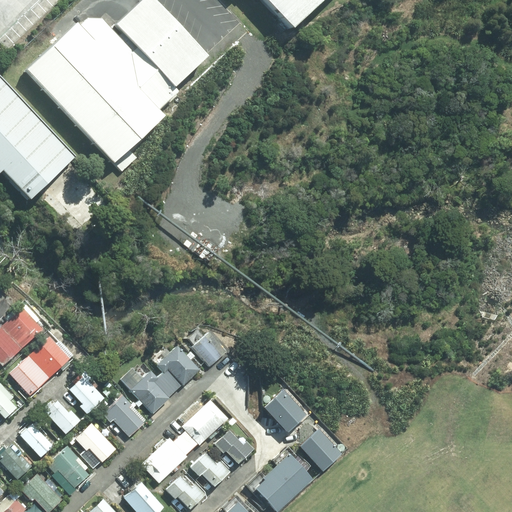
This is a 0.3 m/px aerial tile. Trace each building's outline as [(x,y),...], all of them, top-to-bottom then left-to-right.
[(101,18),(85,17),(27,72),(115,164),(166,115),(161,110),(180,91),(176,87),(209,56),(155,0),(142,0),(116,25),(124,33),(119,37),(101,18)] [(259,0),(293,37),(333,0),(259,0)] [(76,157),(0,75),(0,173),(3,172),(29,200),(76,157)] [(0,370),(34,340),(10,314),(0,323),(0,370)] [(201,327),(187,340),(192,345),(190,347),(208,368),(229,350),(210,329),(207,333),(201,327)] [(62,370),(39,344),(4,376),(28,401),(62,370)] [(147,422),(199,375),(173,347),(154,365),(164,376),(156,383),(148,373),(140,380),(132,371),(115,387),(147,422)] [(103,401),(82,379),(66,393),(87,416),(103,401)] [(280,388),(261,405),(285,430),(303,413),(280,388)] [(223,421),(202,397),(175,422),(197,445),(223,421)] [(138,421),(117,399),(101,414),(122,436),(138,421)] [(0,423),(12,413),(0,400),(0,423)] [(79,422),(59,400),(43,414),(63,437),(79,422)] [(54,445),(33,423),(17,437),(38,460),(54,445)] [(315,427),(296,445),(320,470),(339,452),(315,427)] [(107,451),(86,429),(70,443),(91,466),(107,451)] [(246,458),(224,433),(209,447),(232,471),(246,458)] [(185,460),(167,441),(140,466),(157,485),(185,460)] [(283,444),(241,483),(268,511),(270,511),(311,473),(283,444)] [(26,467),(6,445),(0,450),(0,470),(10,482),(26,467)] [(225,476),(202,452),(188,465),(210,490),(225,476)] [(81,476),(61,454),(45,468),(65,491),(81,476)] [(186,511),(200,500),(177,476),(162,489),(183,511),(186,511)] [(43,511),(56,500),(36,478),(20,493),(37,511),(43,511)] [(161,511),(135,484),(117,500),(127,511),(161,511)] [(245,511),(231,497),(215,511),(245,511)] [(15,511),(6,501),(0,506),(0,511),(15,511)]
